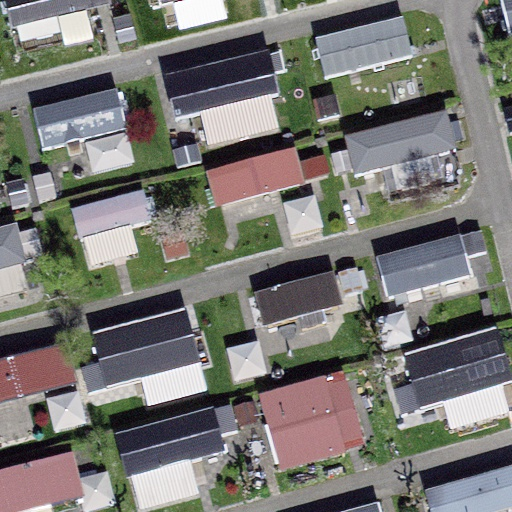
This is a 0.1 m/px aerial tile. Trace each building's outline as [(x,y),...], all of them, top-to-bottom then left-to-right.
[(180,0),(185,14),(232,0),(231,0),(180,0)] [(331,77),(420,49),(405,1),(316,29),(331,77)] [(180,52),(182,125),(281,122),(279,49),(180,52)] [(35,105),(48,145),(134,119),(121,78),(35,105)] [(356,162),(461,144),(454,103),(349,121),(356,162)] [(208,160),(217,194),(309,170),(299,135),(208,160)] [(139,252),(133,221),(156,217),(150,183),(75,197),(87,262),(139,252)] [(0,260),(30,252),(17,209),(0,213),(0,260)] [(387,282),(471,264),(463,227),(379,244),(387,282)] [(261,306),(342,298),(339,267),(258,276),(261,306)] [(109,376),(142,369),(148,396),(212,383),(195,299),(97,319),(109,376)] [(0,395),(79,373),(67,332),(0,351),(0,395)] [(259,387),(282,461),(371,434),(347,360),(259,387)] [(214,400),(118,425),(139,504),(202,488),(191,448),(225,440),(214,400)] [(0,502),(86,489),(79,447),(0,459),(0,502)] [(511,459),(432,475),(439,511),(460,511),(511,502),(511,459)] [(386,511),(379,489),(305,511),(386,511)]
